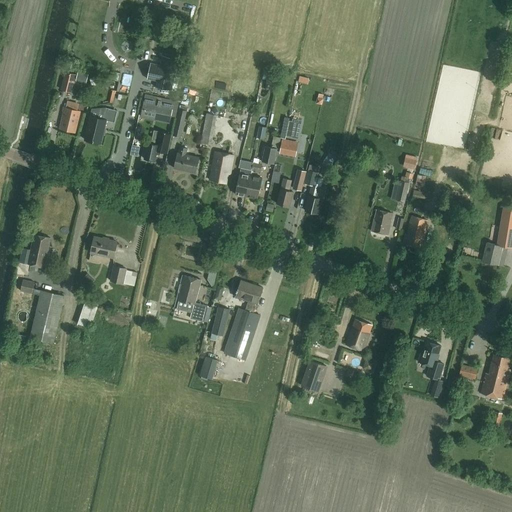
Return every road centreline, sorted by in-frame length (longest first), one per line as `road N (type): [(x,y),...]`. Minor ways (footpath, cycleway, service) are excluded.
road 1 (tertiary): [(511,332),(0,149)]
road 2 (track): [(375,0),(319,263)]
road 3 (track): [(160,207),(135,330)]
